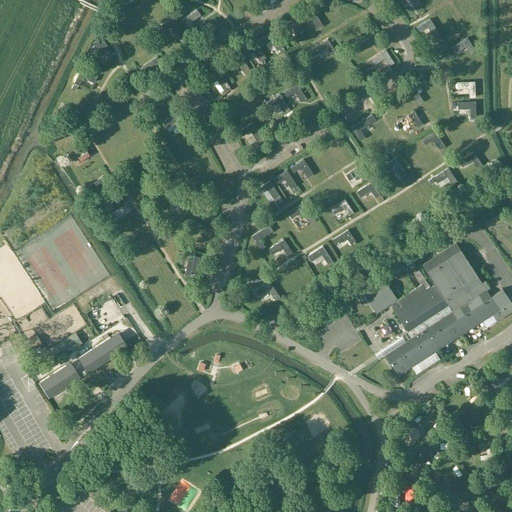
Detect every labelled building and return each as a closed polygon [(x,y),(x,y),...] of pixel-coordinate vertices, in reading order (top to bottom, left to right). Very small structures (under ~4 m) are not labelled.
[(164,5),(160,0),(140,0),(151,15),(164,5)] [(465,3),(460,6),(465,16),(471,14),(465,3)] [(315,26),(320,22),(311,8),(298,16),(301,20),(309,15),(315,26)] [(447,9),(433,16),(437,25),(442,22),(445,28),(454,23),(447,9)] [(190,21),(200,15),(196,10),(182,19),(190,32),(195,29),(190,21)] [(176,36),(181,33),(172,18),(159,26),(162,31),(170,26),(176,36)] [(298,36),(303,33),(294,18),(281,27),(284,31),(292,26),(298,36)] [(304,20),(308,29),(314,26),(309,18),(304,20)] [(434,37),(439,33),(429,19),(417,27),(420,32),(427,27),(434,37)] [(277,50),(282,47),(273,32),(260,40),(263,45),(270,40),(277,50)] [(378,49),(382,46),(374,33),(359,42),(363,48),(373,41),(378,49)] [(470,53),(475,50),(466,38),(452,47),(455,52),(465,46),(470,53)] [(331,55),(335,52),(327,39),(308,51),(312,57),(326,47),(331,55)] [(108,57),(112,55),(104,42),(100,44),(97,40),(93,43),(101,56),(105,53),(108,57)] [(260,61),(265,58),(256,43),(243,51),(246,56),(253,51),(260,61)] [(385,50),(365,62),(369,68),(384,58),(389,65),(393,63),(385,50)] [(243,72),(248,68),(239,54),(226,62),(229,66),(236,62),(243,72)] [(160,72),(165,70),(156,57),(142,66),(145,72),(155,65),(160,72)] [(336,67),(342,74),(347,71),(337,57),(322,68),(326,74),(336,67)] [(93,82),(96,77),(80,69),(74,83),(79,85),(82,77),(93,82)] [(326,73),(329,83),(338,81),(335,71),(326,73)] [(230,89),(229,86),(219,72),(206,80),(209,85),(217,80),(225,92),(230,89)] [(456,82),(466,82),(466,74),(456,74),(456,82)] [(415,89),(425,82),(421,77),(407,87),(415,99),(420,96),(415,89)] [(469,97),(474,97),(474,82),(456,82),(457,89),(469,88),(469,97)] [(300,101),(306,98),(296,83),(283,92),(286,96),(294,91),(300,101)] [(416,105),(424,115),(438,103),(430,93),(416,105)] [(283,112),(289,109),(279,94),(267,102),(269,107),(277,102),(283,112)] [(396,99),(390,104),(395,110),(401,104),(396,99)] [(470,117),(475,117),(475,102),(457,102),(457,109),(470,108),(470,117)] [(76,118),(79,113),(63,105),(57,119),(61,121),(65,113),(76,118)] [(417,127),(422,124),(413,111),(399,120),(402,126),(412,119),(417,127)] [(181,128),(186,125),(177,112),(163,122),(166,127),(176,121),(181,128)] [(351,127),(360,140),(364,137),(359,130),(369,123),(366,118),(351,127)] [(256,140),(262,137),(252,122),(239,131),(242,135),(250,130),(256,140)] [(454,130),(467,130),(467,122),(453,122),(454,130)] [(439,150),(444,146),(435,132),(422,140),(425,144),(432,139),(439,150)] [(134,145),(134,137),(117,137),(116,155),(124,155),(125,145),(134,145)] [(416,166),(422,161),(415,152),(409,156),(416,166)] [(477,167),(481,164),(473,152),(458,161),(462,166),(472,160),(477,167)] [(400,175),(405,172),(395,157),(382,166),(385,170),(393,165),(400,175)] [(307,177),(312,174),(303,159),(290,168),(293,172),(301,167),(307,177)] [(318,159),(312,162),(316,170),(322,167),(318,159)] [(349,180),(359,173),(364,181),(368,178),(360,165),(346,175),(349,180)] [(452,183),(456,181),(448,168),(433,177),(437,182),(447,176),(452,183)] [(301,181),(306,177),(301,169),(296,172),(301,181)] [(290,188),(296,185),(286,170),(273,179),(276,183),(284,178),(290,188)] [(95,189),(106,182),(102,177),(88,187),(96,199),(100,197),(95,189)] [(274,199),(279,196),(269,181),(257,190),(260,194),(267,189),(274,199)] [(375,198),(379,195),(371,182),(357,191),(360,197),(370,190),(375,198)] [(315,203),(329,197),(326,190),(312,197),(315,203)] [(188,203),(190,198),(175,195),(171,211),(177,213),(180,201),(188,203)] [(343,208),(348,215),(353,212),(344,200),(330,209),(333,214),(343,208)] [(111,213),(121,206),(118,201),(103,210),(112,223),(116,220),(111,213)] [(306,219),(311,216),(302,203),(288,212),(291,218),(301,211),(306,219)] [(317,230),(313,223),(300,228),(303,236),(317,230)] [(268,225),(266,227),(252,236),(260,249),(264,246),(259,239),(272,230),(268,225)] [(351,245),(356,242),(347,230),(333,239),(336,244),(346,238),(351,245)] [(287,255),(291,252),(283,239),(269,249),(272,254),(282,247),(287,255)] [(384,279),(363,292),(377,313),(390,305),(407,331),(448,305),(452,311),(384,355),(398,376),(492,314),(496,321),(511,310),(511,304),(502,289),(490,296),(486,290),(489,288),(485,281),(481,283),(455,242),(421,264),(434,284),(401,306),(384,279)] [(332,262),(330,259),(322,246),(308,256),(311,261),(321,254),(328,265),(332,262)] [(193,261),(188,260),(184,275),(190,276),(191,271),(196,272),(199,257),(194,256),(193,261)] [(410,273),(418,288),(425,285),(416,270),(410,273)] [(155,293),(169,283),(164,275),(150,285),(155,293)] [(279,297),(277,294),(269,281),(254,290),(258,296),(268,289),(275,300),(279,297)] [(170,307),(179,303),(175,294),(162,300),(156,303),(162,315),(171,311),(170,307)] [(299,334),(303,327),(297,324),(293,330),(299,334)] [(117,333),(78,358),(87,374),(127,349),(117,333)] [(35,358),(46,352),(49,357),(61,351),(54,337),(30,349),(35,358)] [(208,360),(205,373),(213,375),(216,362),(208,360)] [(70,363),(38,384),(48,399),(80,379),(70,363)] [(233,377),(241,369),(236,364),(228,371),(233,377)] [(187,476),(183,480),(198,493),(202,488),(187,476)] [(454,488),(455,493),(465,489),(463,484),(454,488)] [(167,503),(178,511),(182,511),(190,503),(176,492),(167,503)]
